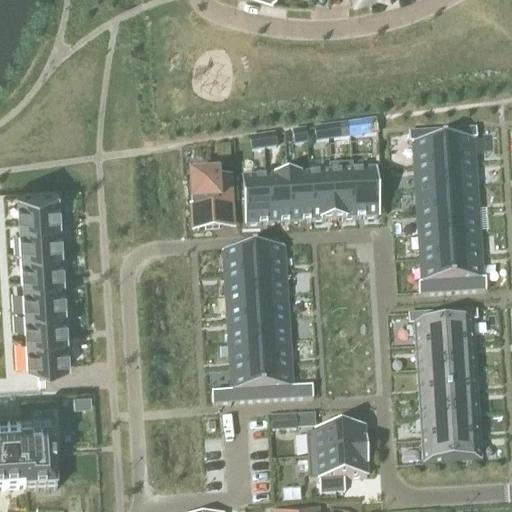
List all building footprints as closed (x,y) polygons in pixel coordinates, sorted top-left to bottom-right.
[(85,34),(94,31),(88,15),(72,20),(76,30),(83,28),(85,34)] [(368,124),(356,126),(358,138),(370,137),(368,124)] [(338,129),(326,130),(328,142),(340,141),(338,129)] [(326,130),(314,132),(316,144),(328,142),(326,130)] [(476,131),(467,132),(468,143),(473,143),(476,142),(476,131)] [(459,132),(450,133),(451,144),(460,143),(459,132)] [(467,132),(459,132),(460,143),(468,143),(467,132)] [(305,133),(293,135),(294,147),(306,145),(305,133)] [(442,133),(434,134),(434,145),(443,144),(442,133)] [(450,133),(442,133),(443,144),(451,144),(450,133)] [(434,134),(425,135),(426,146),(434,145),(434,134)] [(417,135),(408,136),(409,147),(413,146),(418,146),(417,135)] [(425,135),(417,135),(418,146),(426,146),(425,135)] [(274,138),(262,139),(264,152),(276,150),(274,138)] [(262,139),(250,141),(252,153),(264,152),(262,139)] [(451,144),(443,144),(444,168),(474,166),(473,143),(468,143),(460,143),(451,144)] [(418,146),(413,146),(414,170),(444,168),(443,144),(434,145),(426,146),(418,146)] [(474,166),(444,168),(446,191),(476,189),(474,166)] [(352,167),(329,168),(329,178),(332,223),(356,222),(353,171),(352,167)] [(444,168),(414,170),(416,193),(446,191),(444,168)] [(374,170),(353,171),(356,222),(377,221),(374,170)] [(216,177),(190,178),(193,232),(219,231),(217,207),(231,206),(229,181),(216,181),(216,177)] [(329,178),(308,179),(311,225),(332,223),(329,178)] [(308,179),(287,180),(290,226),(311,225),(308,179)] [(287,180),(265,182),(268,227),(290,226),(287,180)] [(265,182),(244,183),(247,229),(268,227),(265,182)] [(476,189),(446,191),(447,214),(477,212),(476,189)] [(446,191),(416,193),(417,216),(447,214),(446,191)] [(59,192),(16,195),(18,225),(61,222),(59,192)] [(477,212),(447,214),(449,237),(478,235),(477,212)] [(447,214),(417,216),(419,239),(449,237),(447,214)] [(61,222),(18,225),(20,253),(63,251),(61,222)] [(478,235),(449,237),(450,260),(480,258),(478,235)] [(449,237),(419,239),(420,262),(450,260),(449,237)] [(283,250),(253,252),(254,277),(284,275),(283,250)] [(63,251),(20,253),(22,282),(64,280),(63,251)] [(253,252),(223,254),(224,279),(254,277),(253,252)] [(480,258),(450,260),(452,285),(460,284),(468,284),(477,283),(482,283),(480,258)] [(450,260),(420,262),(422,287),(426,286),(435,286),(443,285),(452,285),(450,260)] [(284,275),(254,277),(256,300),(286,298),(284,275)] [(254,277),(224,279),(226,302),(256,300),(254,277)] [(64,280),(22,282),(23,311),(66,308),(64,280)] [(477,283),(468,284),(469,295),(477,294),(477,283)] [(482,283),(477,283),(477,294),(486,294),(485,283),(482,283)] [(460,284),(452,285),(452,296),(461,295),(460,284)] [(468,284),(460,284),(461,295),(469,295),(468,284)] [(443,285),(435,286),(436,297),(444,296),(443,285)] [(452,285),(443,285),(444,296),(452,296),(452,285)] [(422,287),(418,287),(419,298),(427,298),(426,286),(422,287)] [(435,286),(426,286),(427,298),(436,297),(435,286)] [(286,298),(256,300),(257,323),(287,321),(286,298)] [(256,300),(226,302),(227,325),(257,323),(256,300)] [(66,308),(23,311),(25,340),(68,337),(66,308)] [(467,314),(459,315),(459,326),(468,325),(467,314)] [(476,314),(467,314),(468,325),(473,325),(476,325),(476,314)] [(450,315),(442,316),(443,327),(451,326),(450,315)] [(459,315),(450,315),(451,326),(459,326),(459,315)] [(434,316),(425,317),(426,328),(434,327),(434,316)] [(442,316),(434,316),(434,327),(443,327),(442,316)] [(417,317),(408,318),(409,329),(413,329),(418,328),(417,317)] [(425,317),(417,317),(418,328),(426,328),(425,317)] [(287,321),(257,323),(258,346),(289,344),(287,321)] [(257,323),(227,325),(229,348),(258,346),(257,323)] [(451,326),(443,327),(444,350),(474,348),(473,325),(468,325),(459,326),(451,326)] [(418,328),(413,329),(414,352),(444,350),(443,327),(434,327),(426,328),(418,328)] [(68,337),(25,340),(27,370),(70,367),(68,337)] [(289,344),(258,346),(260,369),(290,367),(289,344)] [(258,346),(229,348),(230,371),(260,369),(258,346)] [(474,348),(444,350),(446,374),(476,372),(475,367),(474,348)] [(444,350),(414,352),(416,375),(446,374),(444,350)] [(290,367),(260,369),(261,393),(270,393),(278,392),(287,392),(291,391),(290,367)] [(260,369),(230,371),(231,395),(236,395),(245,394),(253,394),(259,393),(261,393),(260,369)] [(476,372),(446,374),(447,397),(477,395),(476,372)] [(446,374),(416,375),(417,399),(447,397),(446,374)] [(312,390),(303,391),(304,402),(312,401),(312,390)] [(291,391),(287,392),(287,403),(296,402),(295,391),(291,391)] [(303,391),(295,391),(296,402),(304,402),(303,391)] [(278,392),(270,393),(270,404),(279,403),(278,392)] [(287,392),(278,392),(279,403),(287,403),(287,392)] [(259,393),(253,394),(254,405),(262,404),(261,393),(259,393)] [(270,393),(261,393),(262,404),(270,404),(270,393)] [(245,394),(236,395),(237,406),(245,405),(245,394)] [(253,394),(245,394),(245,405),(254,405),(253,394)] [(228,395),(219,396),(220,407),(229,406),(228,395)] [(231,395),(228,395),(229,406),(237,406),(236,395),(231,395)] [(477,395),(447,397),(449,420),(478,418),(478,403),(477,395)] [(90,396),(74,398),(75,407),(90,406),(90,396)] [(219,396),(211,396),(212,407),(220,407),(219,396)] [(447,397),(417,399),(419,421),(449,420),(447,397)] [(0,492),(25,491),(25,494),(56,492),(55,470),(56,470),(54,438),(53,438),(52,416),(21,418),(21,421),(0,422),(0,492)] [(478,418),(449,420),(450,443),(480,441),(478,418)] [(295,420),(271,421),(271,433),(295,432),(295,420)] [(449,420),(419,421),(420,445),(450,443),(449,420)] [(363,433),(306,437),(307,461),(365,457),(363,433)] [(480,441),(450,443),(452,467),(482,465),(480,441)] [(450,443),(420,445),(422,469),(452,467),(450,443)] [(365,457),(307,461),(309,485),(318,484),(319,497),(344,495),(344,482),(366,481),(365,457)]
